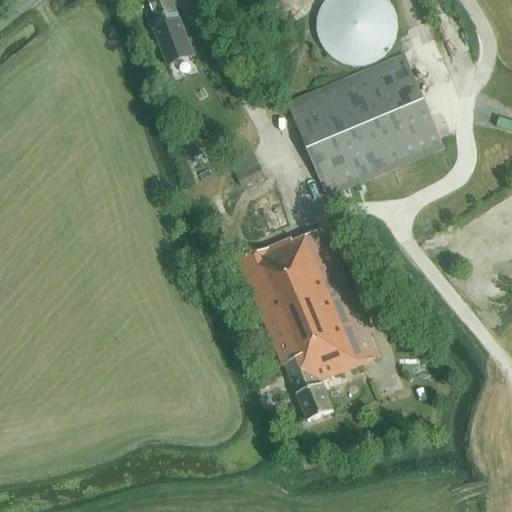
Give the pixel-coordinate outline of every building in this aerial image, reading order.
[(160,47),(186,38),(172,0),(146,0),(155,22),(151,23),(160,47)] [(383,57),(388,52),(393,45),(396,38),(397,30),(397,23),(396,16),(394,10),(390,3),(387,0),(325,0),(322,5),(319,12),(317,19),(316,28),(318,37),(321,45),(326,53),(333,59),(339,63),(347,65),(354,67),(362,66),(370,65),(377,61),(383,57)] [(326,198),(443,149),(405,57),(288,105),(326,198)] [(242,189),(265,179),(253,150),(229,161),(242,189)] [(308,423),(322,417),(333,412),(321,382),(348,371),(379,357),(325,229),(293,243),(292,240),(250,258),(245,248),(224,257),(231,274),(242,270),(283,367),(285,367),(308,423)]
